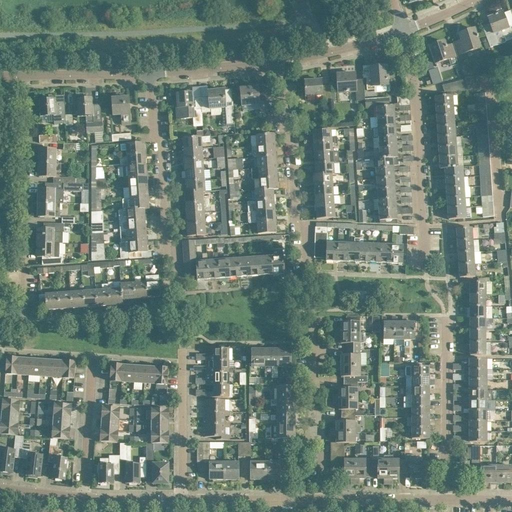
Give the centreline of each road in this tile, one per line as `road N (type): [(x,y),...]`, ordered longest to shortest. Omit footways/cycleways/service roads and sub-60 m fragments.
road 1 (residential): [(0,320),(22,319),(26,75)]
road 2 (residential): [(186,294),(167,250),(151,73)]
road 3 (residential): [(422,225),(414,86),(400,31)]
road 4 (residential): [(319,500),(313,311)]
road 5 (residential): [(445,500),(446,322)]
road 6 (residential): [(296,232),(279,61)]
road 7 (residential): [(182,500),(179,338)]
road 8 (residential): [(82,499),(91,355)]
road 9 (residential): [(151,73),(279,61)]
road 10 (residential): [(26,75),(151,73)]
road 11 (residential): [(279,61),(400,31)]
